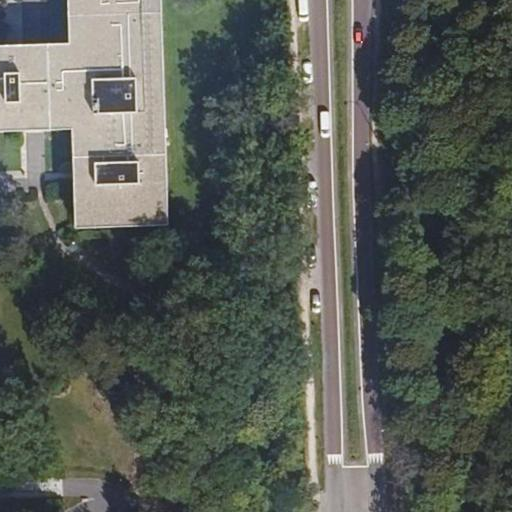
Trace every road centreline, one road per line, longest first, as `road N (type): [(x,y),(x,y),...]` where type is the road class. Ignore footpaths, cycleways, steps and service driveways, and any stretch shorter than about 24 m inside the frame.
road 1 (primary): [(378,511),(358,0)]
road 2 (primary): [(316,0),(336,511)]
